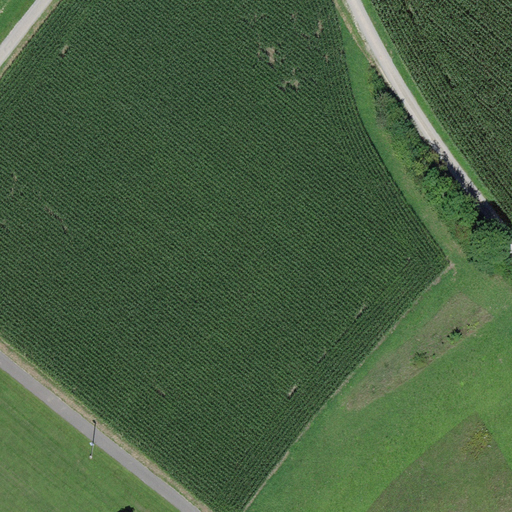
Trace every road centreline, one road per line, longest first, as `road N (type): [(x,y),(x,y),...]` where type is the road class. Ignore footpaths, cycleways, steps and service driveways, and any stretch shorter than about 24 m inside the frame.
road 1 (track): [(352,0),(394,81),(511,239)]
road 2 (unclassified): [(0,363),(192,511)]
